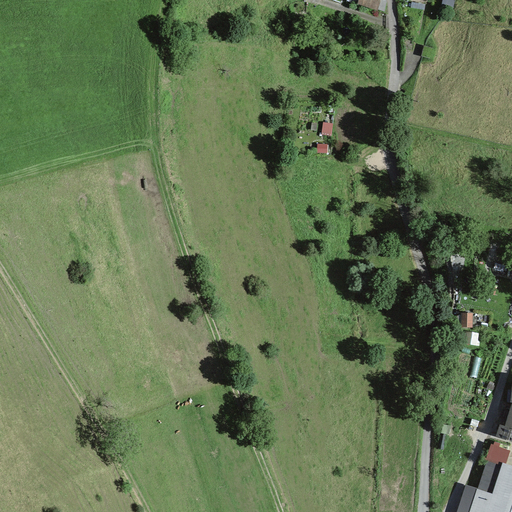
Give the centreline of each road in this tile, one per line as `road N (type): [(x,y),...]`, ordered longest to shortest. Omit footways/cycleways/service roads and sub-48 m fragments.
road 1 (track): [(286,511),(176,212),(158,111),(168,0)]
road 2 (residential): [(424,511),(431,300),(384,137),(394,47),(388,0)]
road 3 (track): [(0,264),(147,511)]
